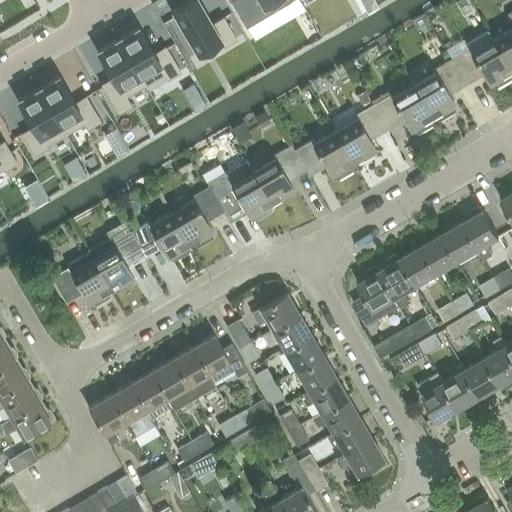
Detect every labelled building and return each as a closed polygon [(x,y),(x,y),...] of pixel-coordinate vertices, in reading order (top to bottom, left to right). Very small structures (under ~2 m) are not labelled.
[(182,5),(172,10),(197,53),(220,40),(224,45),(236,38),(223,17),(212,23),(211,22),(212,21),(211,20),(211,21),(208,17),(209,17),(208,15),(208,16),(198,0),(189,0),(189,1),(188,0),(187,1),(187,2),(184,4),(183,3),(182,4),(182,5)] [(230,0),(246,26),(291,0),(290,0),(230,0)] [(511,27),(491,40),(510,72),(511,70),(511,10),(505,14),(511,26),(511,27)] [(154,52),(153,51),(154,51),(153,49),(153,50),(151,46),(151,45),(150,45),(138,26),(136,27),(135,26),(134,27),(134,28),(128,32),(127,31),(126,32),(126,33),(118,37),(117,37),(145,84),(164,73),(168,78),(180,71),(165,46),(154,52)] [(463,83),(481,73),(488,84),(490,83),(492,87),(495,88),(510,79),(510,76),(508,73),(510,72),(491,40),(486,31),(463,44),(466,50),(449,60),(463,83)] [(102,83),(119,112),(131,105),(125,96),(145,84),(117,37),(117,38),(109,43),(109,42),(107,43),(108,44),(101,47),(99,48),(100,48),(97,50),(109,69),(108,70),(108,71),(109,70),(111,74),(111,75),(111,76),(112,75),(113,77),(102,83)] [(412,85),(431,117),(434,115),(436,119),(439,120),(452,112),(453,109),(451,106),(453,104),(446,93),(463,83),(449,60),(432,70),(434,73),(412,85)] [(73,99),(71,95),(72,95),(71,94),(70,94),(59,75),(56,76),(54,76),(55,77),(48,81),(48,80),(46,81),(47,82),(39,86),(38,86),(65,133),(85,122),(88,128),(100,120),(85,95),(74,102),(74,100),(74,98),(73,99)] [(320,76),(311,81),(318,93),(327,88),(320,76)] [(193,83),(182,89),(186,95),(197,88),(193,83)] [(385,128),(403,117),(410,129),(412,128),(414,132),(417,132),(430,125),(431,122),(429,118),(431,117),(412,85),(391,98),(390,95),(372,105),(385,128)] [(37,87),(29,92),(29,91),(27,92),(28,93),(22,97),(21,96),(20,97),(17,99),(29,118),(28,119),(29,120),(32,123),(31,124),(31,125),(32,124),(33,126),(22,132),(35,154),(47,147),(46,145),(65,133),(38,86),(37,87)] [(364,91),(356,95),(361,104),(369,99),(364,91)] [(385,128),(372,105),(354,114),(356,118),(334,130),(352,163),(375,149),(368,137),(385,128)] [(242,123),(230,130),(237,143),(249,136),(242,123)] [(116,127),(104,134),(116,155),(128,148),(116,127)] [(352,163),(334,130),(312,143),(311,140),(293,150),(304,168),(307,173),(324,163),(331,175),(333,174),(335,178),(337,178),(351,170),(352,167),(350,164),(352,163)] [(0,169),(3,168),(4,170),(16,162),(4,141),(0,142),(0,169)] [(252,171),(270,203),(293,190),(286,178),(304,168),(293,150),(290,145),(272,155),(274,159),(252,171)] [(76,156),(63,164),(73,180),(85,172),(76,156)] [(206,181),(216,175),(212,168),(202,174),(206,181)] [(222,209),(225,214),(242,204),(249,216),(251,214),(253,218),(256,219),(269,211),(270,208),(268,205),(270,203),(252,171),(231,184),(224,171),(206,182),(208,185),(222,209)] [(36,179),(25,186),(35,204),(46,197),(36,179)] [(189,244),(192,242),(194,245),(197,246),(210,238),(211,235),(209,232),(211,231),(204,219),(222,209),(208,185),(191,195),(193,199),(171,212),(189,244)] [(511,191),(500,198),(511,219),(511,191)] [(477,249),(483,259),(492,254),(486,244),(498,236),(483,209),(481,210),(480,207),(477,206),(469,210),(469,213),(470,216),(461,221),(477,249)] [(149,224),(147,221),(129,231),(143,255),(160,245),(166,257),(168,256),(170,259),(173,260),(187,252),(187,249),(185,246),(189,244),(171,212),(149,224)] [(477,249),(461,221),(440,233),(456,261),(477,249)] [(87,252),(109,290),(112,288),(114,291),(117,292),(131,284),(132,281),(130,278),(132,277),(125,265),(143,255),(129,231),(111,241),(108,236),(86,249),(87,252)] [(456,261),(440,233),(419,245),(436,273),(456,261)] [(436,273),(419,245),(398,258),(414,285),(423,280),(436,273)] [(64,301),(81,291),(87,302),(89,301),(91,305),(94,305),(108,298),(108,295),(106,291),(109,290),(87,252),(66,264),(67,267),(50,277),(64,301)] [(414,285),(398,258),(397,255),(393,254),(386,259),(385,262),(386,265),(378,270),(399,306),(408,301),(403,292),(414,285)] [(356,282),(364,295),(352,302),(365,325),(399,306),(378,270),(376,267),(373,266),(365,271),(364,274),(366,277),(356,282)] [(494,277),(500,288),(511,281),(511,274),(509,268),(494,277)] [(500,288),(494,277),(479,285),(486,297),(500,288)] [(423,280),(414,285),(417,291),(426,286),(423,280)] [(282,283),(268,291),(272,299),(277,297),(287,291),(282,283)] [(272,299),(253,311),(259,322),(266,318),(272,328),(299,312),(287,291),(277,297),(272,299)] [(452,301),(459,313),(473,304),(467,293),(452,301)] [(510,305),(504,294),(489,302),(496,313),(510,305)] [(459,313),(452,301),(438,310),(444,321),(459,313)] [(462,318),(469,329),(483,321),(476,309),(462,318)] [(272,328),(263,333),(268,344),(278,338),(284,349),(312,333),(299,312),(272,328)] [(407,328),(413,339),(431,329),(424,317),(407,328)] [(469,329),(462,318),(448,326),(454,337),(469,329)] [(236,344),(248,337),(237,319),(226,326),(236,344)] [(214,333),(193,345),(209,372),(215,383),(236,371),(238,375),(247,369),(237,351),(233,344),(224,349),(214,333)] [(312,333),(284,349),(296,370),(324,354),(312,333)] [(417,344),(423,355),(441,345),(434,334),(417,344)] [(389,338),(374,347),(381,358),(395,349),(399,347),(392,336),(389,338)] [(248,337),(236,344),(247,361),(258,355),(248,337)] [(501,384),(502,387),(506,388),(511,384),(511,355),(506,345),(507,345),(502,337),(494,342),(498,350),(485,357),(501,384)] [(0,366),(13,359),(12,359),(15,357),(16,354),(12,346),(9,345),(6,347),(1,339),(0,339),(0,366)] [(193,345),(172,358),(187,385),(194,395),(215,383),(209,372),(193,345)] [(399,354),(390,360),(396,371),(405,366),(414,361),(408,349),(399,354)] [(324,354),(296,370),(309,390),(336,374),(324,354)] [(464,369),(480,396),(501,384),(485,357),(464,369)] [(172,358),(151,370),(167,397),(172,405),(173,407),(194,395),(187,385),(172,358)] [(0,394),(25,380),(25,379),(27,378),(28,374),(24,367),(21,366),(18,368),(13,359),(0,366),(0,394)] [(443,382),(458,409),(480,396),(464,369),(461,364),(453,369),(456,374),(443,382)] [(263,389),(274,382),(265,368),(254,374),(263,389)] [(151,370),(130,382),(146,409),(151,417),(172,405),(167,397),(151,370)] [(458,409),(443,382),(438,373),(417,385),(431,409),(435,416),(438,420),(458,409)] [(309,390),(303,393),(308,401),(312,402),(315,401),(321,411),(348,395),(336,374),(309,390)] [(0,407),(4,406),(10,416),(37,401),(37,400),(40,399),(40,395),(36,388),(33,387),(30,389),(25,380),(0,394),(0,407)] [(130,382),(110,394),(125,421),(133,435),(154,423),(151,417),(146,409),(130,382)] [(274,382),(263,389),(271,403),(282,396),(274,382)] [(110,394),(88,407),(110,444),(119,439),(113,428),(125,421),(110,394)] [(321,411),(312,416),(317,426),(326,421),(333,432),(360,416),(348,395),(321,411)] [(263,398),(234,415),(240,427),(270,409),(263,398)] [(37,401),(10,416),(0,422),(0,423),(5,432),(16,426),(22,438),(49,422),(49,421),(52,419),(53,416),(48,409),(45,408),(42,409),(37,401)] [(287,430),(298,424),(290,409),(279,416),(287,430)] [(431,409),(427,412),(431,418),(435,416),(431,409)] [(421,413),(417,416),(421,424),(426,421),(421,413)] [(234,415),(219,424),(226,435),(240,427),(234,415)] [(333,432),(327,435),(333,445),(338,442),(344,452),(372,437),(360,416),(333,432)] [(242,433),(248,444),(263,436),(256,424),(242,433)] [(298,424),(287,430),(295,444),(307,438),(298,424)] [(207,431),(192,440),(199,451),(213,443),(207,431)] [(248,444),(242,433),(227,441),(230,446),(234,452),(248,444)] [(344,452),(337,457),(342,467),(350,462),(357,474),(385,458),(372,437),(344,452)] [(197,451),(191,440),(176,449),(183,460),(197,451)] [(230,446),(221,450),(229,464),(237,459),(234,452),(230,446)] [(298,487),(279,498),(286,511),(315,511),(306,495),(315,489),(307,475),(298,461),(294,453),(282,460),(298,487)] [(311,454),(298,461),(307,475),(319,468),(311,454)] [(152,469),(159,481),(174,472),(167,461),(152,469)] [(319,468),(307,475),(315,489),(327,482),(319,468)] [(126,474),(137,492),(137,493),(159,481),(152,469),(138,478),(136,475),(126,474)] [(126,474),(116,480),(127,498),(134,494),(134,493),(137,492),(126,474)] [(268,505),(257,511),(286,511),(279,498),(268,479),(257,486),(268,505)] [(116,480),(106,485),(117,503),(127,498),(116,480)] [(106,485),(97,491),(107,509),(108,508),(117,503),(106,485)] [(97,491),(88,496),(96,511),(101,511),(107,509),(97,491)] [(117,503),(108,508),(110,511),(144,511),(134,494),(127,498),(117,503)] [(243,511),(234,495),(224,500),(230,511),(243,511)] [(96,511),(88,496),(78,502),(84,511),(96,511)] [(465,511),(494,511),(486,499),(484,497),(481,496),(473,500),(472,503),(474,506),(465,511)] [(84,511),(78,502),(69,507),(71,511),(84,511)]
